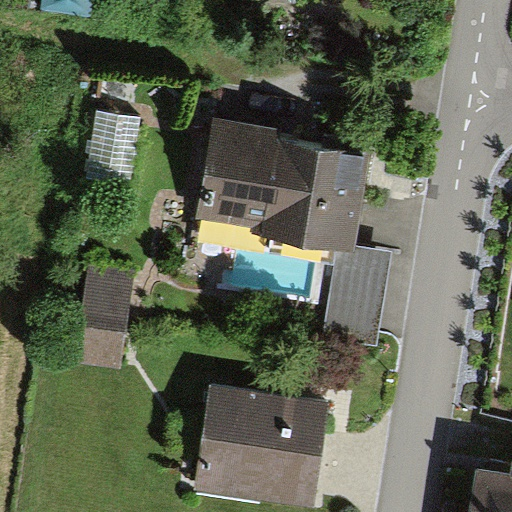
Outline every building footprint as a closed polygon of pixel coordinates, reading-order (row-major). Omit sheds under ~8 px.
[(142,111),(97,103),(85,173),(131,180),(142,111)] [(280,116),(215,105),(198,212),(253,221),(252,228),(339,239),(356,241),(373,141),(278,125),(280,116)] [(356,241),(339,239),(324,333),(378,339),(393,245),(356,241)] [(136,264),(89,258),(75,357),(123,363),(136,264)] [(331,389),(211,371),(195,476),(314,494),(331,389)] [(511,511),(511,453),(511,455),(478,449),(467,511),(511,511)]
